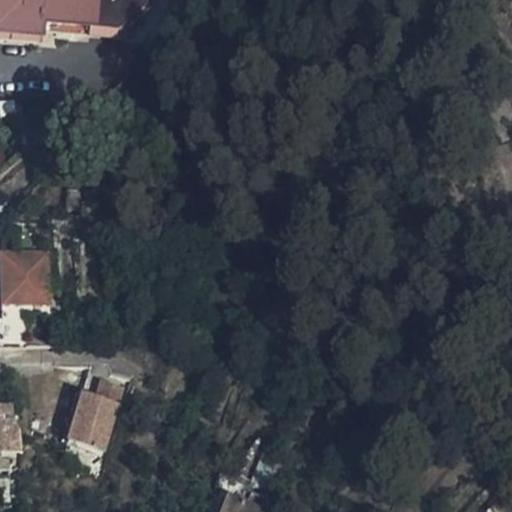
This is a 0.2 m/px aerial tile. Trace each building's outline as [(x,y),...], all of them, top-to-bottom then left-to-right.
[(133,16),(31,0),(0,0),(0,36),(27,39),(41,40),(42,26),(119,31),(133,16)] [(31,0),(133,16),(134,16),(145,5),(177,8),(179,0),(31,0)] [(29,146),(61,126),(56,113),(24,133),(29,146)] [(44,254),(0,255),(0,308),(1,322),(0,322),(0,352),(24,351),(22,309),(21,298),(46,297),(44,254)] [(47,307),(46,297),(21,298),(22,309),(47,307)] [(86,377),(69,446),(110,456),(127,387),(86,377)] [(0,437),(11,436),(10,412),(0,412),(0,437)] [(11,436),(0,437),(0,458),(7,457),(19,457),(21,457),(20,449),(18,435),(11,436)] [(0,473),(8,472),(7,457),(0,458),(0,473)] [(260,511),(258,511),(261,499),(251,496),(246,507),(226,502),(223,511),(260,511)] [(279,511),(281,509),(267,502),(265,508),(270,511),(279,511)]
